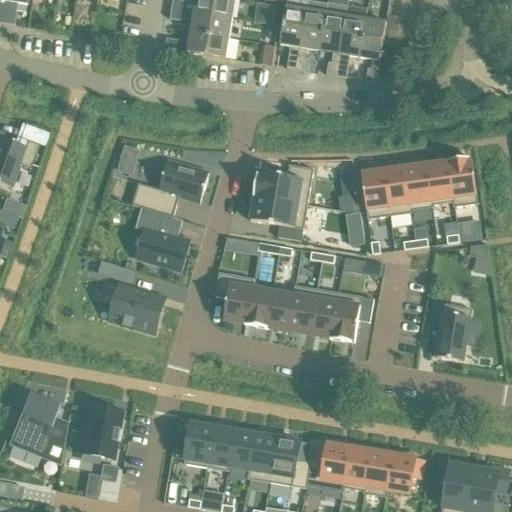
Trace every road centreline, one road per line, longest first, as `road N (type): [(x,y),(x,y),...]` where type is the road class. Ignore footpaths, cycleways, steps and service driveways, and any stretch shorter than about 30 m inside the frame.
road 1 (residential): [(251,102),(185,339)]
road 2 (residential): [(251,102),(378,104),(475,91)]
road 3 (residential): [(185,339),(384,374)]
road 4 (residential): [(185,339),(149,511)]
road 5 (residential): [(141,90),(2,59)]
road 6 (residential): [(384,374),(511,397)]
